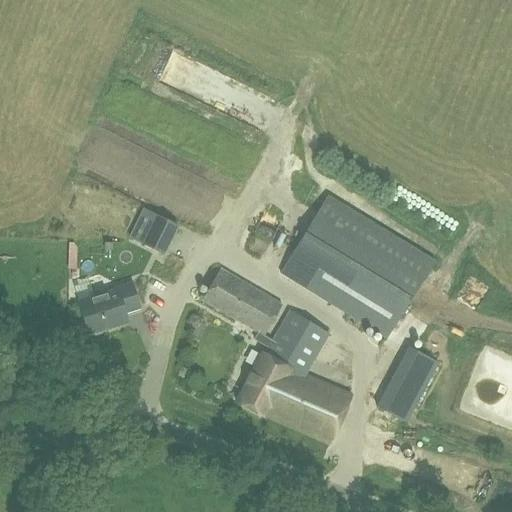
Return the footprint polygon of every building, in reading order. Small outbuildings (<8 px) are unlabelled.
[(187,94),(212,100),(219,70),(193,64),(187,94)] [(387,340),(434,263),(327,197),(280,274),(387,340)] [(164,256),(178,226),(158,216),(156,215),(151,225),(142,245),(164,256)] [(288,241),(292,229),(269,222),(265,234),(288,241)] [(272,343),(264,338),(281,307),(220,272),(203,302),(259,334),(255,341),(269,349),(265,355),(264,354),(236,402),(265,418),(267,416),(330,443),(351,397),(306,377),(329,336),(289,313),(272,343)] [(116,290),(78,302),(88,335),(127,323),(124,313),(139,308),(132,283),(116,288),(116,290)] [(404,422),(437,363),(409,347),(376,407),(404,422)]
